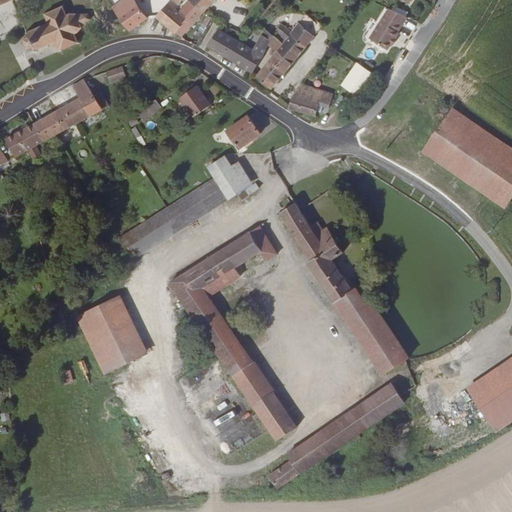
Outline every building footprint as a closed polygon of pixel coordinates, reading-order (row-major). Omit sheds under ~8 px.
[(133,0),(121,0),(111,8),(117,16),(135,2),(133,0)] [(205,11),(192,0),(188,0),(180,10),(168,3),(155,17),(175,34),(177,32),(182,37),(205,11)] [(192,0),(205,11),(214,0),(192,0)] [(135,2),(117,16),(128,31),(132,28),(147,18),(135,2)] [(29,37),(33,46),(34,50),(33,50),(34,53),(37,51),(36,50),(56,42),(58,46),(60,50),(59,50),(60,52),(61,51),(61,50),(77,43),(77,44),(79,43),(79,41),(78,41),(74,33),(78,32),(90,19),(88,15),(70,14),(67,15),(63,7),(64,7),(63,5),(61,5),(61,7),(46,14),(45,13),(43,14),(44,16),(45,15),(48,24),(28,32),(27,31),(25,32),(27,35),(28,34),(29,37)] [(404,21),(407,18),(389,9),(388,11),(404,21)] [(389,46),(404,21),(388,11),(372,35),(389,46)] [(305,14),(300,22),(315,36),(321,28),(305,14)] [(285,40),(282,44),(280,47),(278,45),(276,48),(277,50),(276,52),(291,64),(315,36),(300,22),(292,33),(281,24),(275,31),(285,40)] [(253,50),(218,29),(208,47),(253,73),(271,39),(272,36),(265,28),(253,50)] [(282,44),(272,36),(271,39),(278,45),(280,47),(282,44)] [(26,49),(33,46),(29,37),(22,40),(26,49)] [(291,64),(276,52),(257,76),(271,89),(291,64)] [(359,96),(373,76),(356,65),(342,85),(359,96)] [(124,75),(122,66),(106,72),(108,80),(124,75)] [(80,98),(56,111),(66,129),(75,124),(108,106),(100,92),(94,96),(84,80),(73,86),(80,98)] [(292,95),(288,108),(316,116),(317,111),(319,105),(322,106),(329,108),(333,94),(301,84),(292,95)] [(196,86),(180,98),(193,117),(210,105),(196,86)] [(511,149),(432,96),(411,129),(453,154),(464,171),(511,202),(511,149)] [(162,108),(155,100),(137,112),(140,116),(144,121),(162,108)] [(56,111),(34,123),(44,141),(57,134),(66,129),(56,111)] [(133,115),(126,120),(132,127),(138,123),(136,120),(133,115)] [(248,116),(227,131),(239,149),(261,134),(248,116)] [(44,141),(34,123),(5,139),(15,157),(30,149),(36,146),(44,141)] [(139,146),(144,144),(138,127),(132,129),(139,146)] [(411,129),(408,134),(464,171),(453,154),(411,129)] [(36,146),(30,149),(35,158),(41,154),(36,146)] [(229,199),(246,188),(226,157),(208,168),(215,178),(229,199)] [(131,261),(229,199),(215,178),(169,207),(118,239),(131,261)] [(255,183),(238,196),(242,201),(259,189),(255,183)] [(300,210),(295,203),(280,213),(311,260),(307,262),(382,376),(408,358),(372,302),(367,297),(363,300),(355,288),(352,289),(334,264),(339,260),(338,256),(343,252),(327,227),(322,230),(318,222),(310,227),(300,210)] [(244,275),(250,270),(254,269),(277,254),(259,226),(171,281),(219,353),(265,423),(285,410),(208,296),(240,277),(244,275)] [(253,275),(250,270),(244,275),(246,279),(253,275)] [(120,297),(112,300),(139,358),(147,354),(120,297)] [(139,358),(112,300),(77,316),(91,345),(94,351),(104,374),(139,358)] [(94,351),(91,345),(83,349),(86,355),(94,351)] [(511,357),(467,391),(497,432),(511,421),(511,357)] [(60,372),(64,383),(73,381),(70,369),(60,372)] [(404,403),(399,396),(391,384),(286,455),(290,461),(268,476),(277,489),(285,484),(357,436),(404,403)] [(285,410),(265,423),(270,430),(277,441),(296,428),(285,410)] [(8,412),(0,414),(0,417),(1,422),(10,420),(8,412)]
